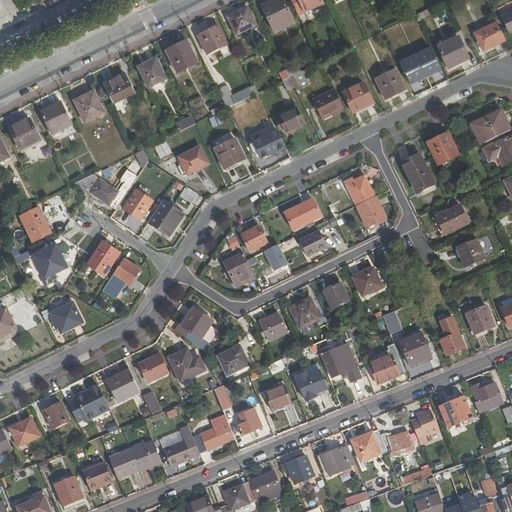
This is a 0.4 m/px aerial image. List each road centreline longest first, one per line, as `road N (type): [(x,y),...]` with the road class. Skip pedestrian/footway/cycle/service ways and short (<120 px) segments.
road 1 (residential): [(511,349),(110,511)]
road 2 (residential): [(172,267),(237,310),(413,224),(367,131)]
road 3 (residential): [(172,267),(212,206),(367,131)]
road 4 (residential): [(0,387),(137,320),(172,267)]
road 5 (residential): [(0,94),(188,0)]
road 6 (residential): [(367,131),(476,76),(511,80)]
